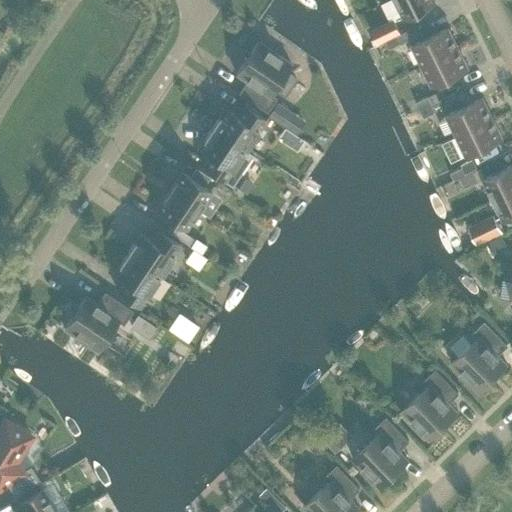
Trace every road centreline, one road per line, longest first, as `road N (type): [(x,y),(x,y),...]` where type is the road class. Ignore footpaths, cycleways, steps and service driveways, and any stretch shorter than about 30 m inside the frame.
road 1 (tertiary): [(486,0),(511,52),(511,426),(423,511)]
road 2 (residential): [(23,282),(211,0)]
road 3 (residential): [(0,110),(72,0)]
